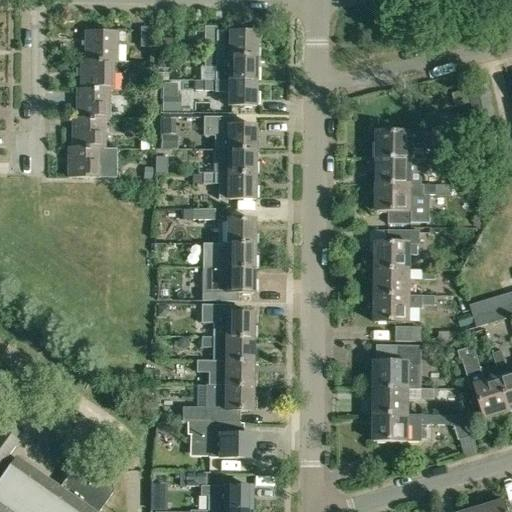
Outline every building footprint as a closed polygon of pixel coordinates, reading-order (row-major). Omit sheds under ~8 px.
[(216,58),(256,58),(256,32),(217,32),(217,27),(204,27),(204,43),(216,43),(216,57),(216,58)] [(140,28),(140,48),(152,48),(152,28),(140,28)] [(87,62),(114,63),(118,63),(119,34),(87,33),(87,62)] [(162,53),(176,53),(176,39),(162,39),(162,53)] [(170,57),(158,57),(158,68),(168,68),(170,68),(170,57)] [(216,81),(256,82),(256,58),(216,58),(216,57),(204,57),(204,67),(216,67),(216,81)] [(82,91),(110,92),(114,92),(114,63),(87,62),(83,62),(82,91)] [(168,81),(168,68),(158,68),(159,81),(168,81)] [(139,80),(139,89),(149,88),(149,80),(139,80)] [(228,106),(256,106),(256,82),(216,81),(204,81),(195,81),(195,91),(204,91),(214,91),(214,93),(228,93),(228,106)] [(78,120),(105,121),(109,121),(110,92),(82,91),(78,91),(78,120)] [(162,94),(162,112),(181,112),(181,94),(162,94)] [(476,117),(487,161),(502,157),(492,114),(476,117)] [(215,152),(256,152),(256,127),(233,126),(233,119),(204,119),(204,136),(216,136),(215,150),(215,152)] [(73,149),(101,149),(105,149),(105,121),(78,120),(74,120),(73,149)] [(417,133),(376,133),(376,161),(411,161),(411,160),(426,160),(427,145),(417,145),(417,133)] [(177,150),(177,137),(161,137),(160,150),(177,150)] [(69,178),(100,179),(101,149),(73,149),(69,149),(69,178)] [(255,176),(256,152),(215,152),(215,162),(228,162),(228,174),(228,176),(255,176)] [(167,173),(167,157),(156,157),(156,173),(167,173)] [(376,161),(376,187),(411,187),(411,185),(411,161),(376,161)] [(503,163),(477,163),(477,186),(503,186),(503,163)] [(143,179),(151,179),(152,168),(144,168),(143,179)] [(255,200),(255,176),(228,176),(228,174),(203,174),(203,176),(192,175),(192,184),(218,185),(218,200),(255,200)] [(411,185),(411,187),(376,187),(376,213),(389,213),(389,225),(411,225),(427,225),(427,224),(430,224),(430,195),(436,195),(436,196),(450,196),(450,186),(411,185)] [(183,220),(215,220),(215,210),(183,210),(183,220)] [(484,223),(483,219),(479,217),(475,218),(473,222),(474,227),(478,229),(482,227),(484,223)] [(227,246),(255,246),(255,221),(227,221),(227,244),(227,246)] [(376,245),(376,272),(410,272),(410,271),(410,256),(418,256),(418,245),(419,245),(419,232),(389,231),(389,245),(376,245)] [(203,270),(254,271),(255,246),(227,246),(227,244),(202,244),(202,268),(203,268),(203,270)] [(164,245),(155,245),(154,245),(154,253),(155,253),(164,253),(164,245)] [(202,302),(230,302),(230,294),(254,294),(254,271),(203,270),(203,278),(202,302)] [(410,298),(410,280),(410,272),(376,272),(375,298),(410,298)] [(435,272),(424,272),(424,281),(435,282),(435,272)] [(504,295),(493,299),(499,321),(511,318),(504,295)] [(375,325),(409,325),(410,308),(423,308),(424,306),(435,306),(435,298),(410,298),(375,298),(375,325)] [(493,299),(481,302),(488,325),(499,321),(493,299)] [(488,325),(481,302),(470,306),(472,314),(475,323),(476,328),(488,325)] [(213,338),(253,338),(254,315),(230,315),(230,307),(202,306),(201,324),(214,324),(213,338)] [(158,307),(158,317),(163,317),(168,312),(168,307),(158,307)] [(460,329),(475,324),(475,323),(472,314),(457,319),(460,329)] [(396,343),(422,343),(422,328),(396,328),(396,343)] [(253,338),(213,338),(201,338),(201,348),(213,348),(212,362),(253,362),(253,338)] [(409,391),(409,390),(409,366),(422,366),(422,347),(397,346),(396,365),(375,365),(374,391),(409,391)] [(474,388),(484,420),(509,412),(499,378),(485,382),(474,347),(457,352),(460,361),(462,360),(471,389),(474,388)] [(493,354),(497,367),(506,364),(502,351),(493,354)] [(253,387),(253,362),(212,362),(196,361),(196,372),(208,372),(208,386),(253,387)] [(145,381),(154,382),(159,382),(159,370),(154,370),(145,370),(145,381)] [(511,374),(499,378),(509,412),(511,411),(511,374)] [(253,387),(208,386),(206,386),(206,410),(210,410),(210,412),(253,413),(253,387)] [(408,415),(409,400),(409,391),(374,391),(374,417),(408,417),(408,415)] [(434,391),(421,391),(421,401),(434,401),(434,391)] [(408,417),(374,417),(374,443),(422,444),(422,426),(455,426),(460,442),(475,437),(468,417),(422,415),(408,415),(408,417)] [(164,437),(168,431),(156,423),(155,431),(164,437)] [(0,511),(99,511),(113,492),(112,484),(83,464),(76,466),(60,488),(11,454),(16,448),(15,439),(0,428),(0,511)] [(252,435),(208,435),(207,459),(217,458),(217,468),(236,468),(235,459),(252,460),(252,435)] [(206,511),(252,511),(253,487),(209,487),(209,472),(186,472),(185,487),(200,487),(200,497),(207,497),(207,511),(206,511)] [(162,510),(162,500),(152,500),(152,510),(162,510)] [(507,511),(505,502),(481,509),(481,511),(507,511)]
